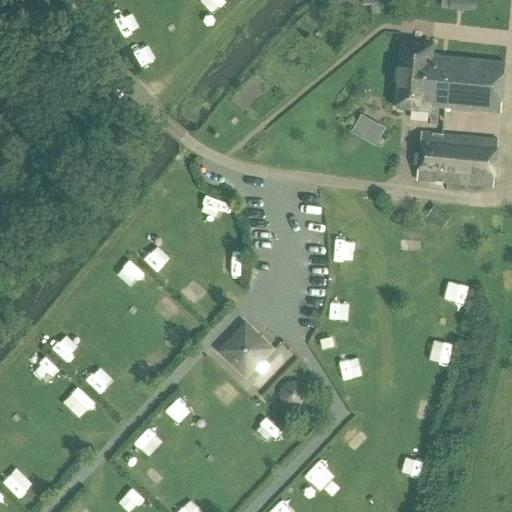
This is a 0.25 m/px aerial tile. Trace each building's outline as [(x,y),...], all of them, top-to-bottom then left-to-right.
[(213,0),(225,8),(231,0),(213,0)] [(440,0),(441,9),(449,9),(449,10),(449,11),(470,12),(470,10),(475,10),(475,0),(440,0)] [(502,114),(506,62),(435,55),(436,46),(405,42),(396,110),(429,112),(428,119),(431,119),(430,126),(436,126),(438,108),(502,114)] [(495,188),(499,140),(443,135),(433,134),(433,133),(423,132),(418,181),(495,188)] [(227,209),(230,199),(209,193),(206,203),(227,209)] [(446,214),(435,206),(426,218),(438,226),(446,214)] [(502,222),(502,210),(479,210),(479,222),(502,222)] [(157,253),(150,260),(164,272),(171,265),(157,253)] [(142,288),(152,274),(137,262),(126,276),(142,288)] [(200,304),(212,290),(198,277),(185,292),(200,304)] [(172,293),(165,301),(182,316),(189,309),(172,293)] [(246,380),(274,350),(245,322),(217,353),(246,380)] [(454,364),(460,343),(440,337),(434,358),(454,364)] [(75,338),(61,354),(75,366),(89,350),(75,338)] [(54,359),(40,373),(56,389),(70,375),(54,359)] [(308,401),(307,384),(290,385),(291,403),(308,401)] [(85,391),(77,406),(97,417),(106,403),(85,391)] [(182,421),(194,408),(181,396),(169,409),(182,421)] [(156,425),(142,440),(155,451),(168,437),(156,425)] [(308,473),(323,487),(338,472),(322,457),(308,473)] [(27,499),(39,485),(26,475),(14,489),(27,499)] [(126,504),(143,511),(149,511),(156,497),(134,487),(126,504)] [(283,498),(272,510),(274,511),(298,511),(283,498)]
